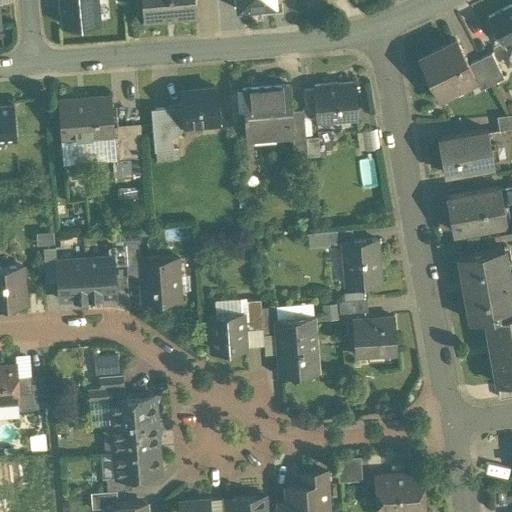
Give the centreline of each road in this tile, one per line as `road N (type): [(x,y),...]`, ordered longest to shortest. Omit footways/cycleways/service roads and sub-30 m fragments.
road 1 (residential): [(0,330),(114,324),(195,378),(227,432),(450,421)]
road 2 (residential): [(450,421),(382,23)]
road 3 (residential): [(33,59),(293,40),(382,23)]
